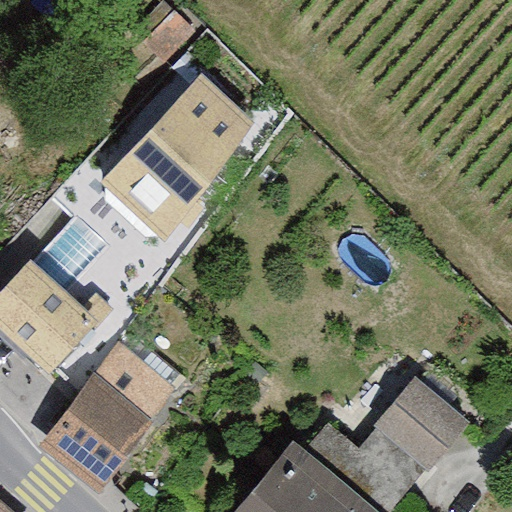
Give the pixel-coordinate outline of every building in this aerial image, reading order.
[(250,99),(191,54),(98,174),(158,220),(250,99)] [(0,311),(56,360),(100,310),(34,253),(0,291),(0,311)] [(172,383),(111,338),(35,439),(96,484),(172,383)] [(458,421),(404,377),(356,438),(327,415),(303,445),(386,511),(458,421)] [(303,445),(283,431),(219,511),(386,511),(303,445)]
